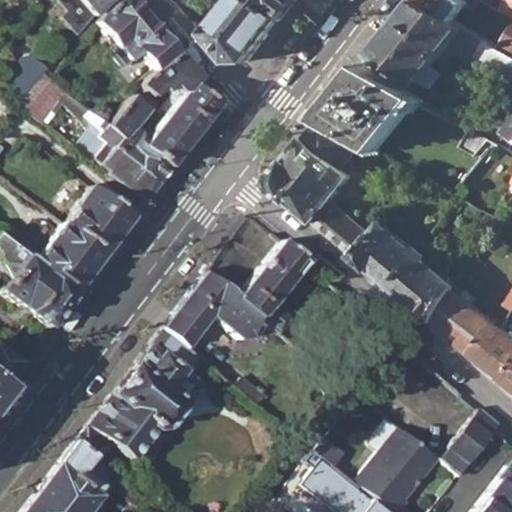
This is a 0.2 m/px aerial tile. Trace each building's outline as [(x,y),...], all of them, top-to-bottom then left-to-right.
[(73,36),(90,16),(103,0),(53,0),(64,12),(58,17),(73,36)] [(140,54),(157,71),(173,56),(126,0),(113,0),(93,23),(130,62),(140,54)] [(177,0),(191,15),(202,0),(177,0)] [(295,0),(233,0),(206,33),(230,62),(247,62),(295,0)] [(418,0),(373,55),(423,82),(435,68),(443,58),(450,50),(469,28),(458,21),(428,0),(418,0)] [(511,0),(428,0),(458,21),(474,2),(471,0),(491,0),(511,12),(511,0)] [(475,63),(477,61),(490,40),(469,28),(450,50),(457,53),(475,63)] [(490,66),(511,78),(511,53),(490,40),(477,61),(488,69),(490,66)] [(453,59),(457,53),(450,50),(443,58),(452,66),(456,61),(453,59)] [(18,75),(11,85),(3,94),(16,104),(41,76),(44,71),(36,63),(35,58),(30,56),(19,59),(11,70),(18,75)] [(140,149),(165,169),(213,106),(203,97),(204,93),(173,56),(157,71),(129,101),(144,113),(147,112),(150,115),(156,108),(149,103),(168,85),(172,91),(168,94),(171,98),(175,94),(180,100),(176,105),(170,100),(160,113),(165,118),(145,144),(140,149)] [(511,149),(493,139),(481,153),(468,145),(413,115),(424,100),(364,67),(322,118),(365,142),(424,176),(498,213),(511,192),(511,189),(511,149)] [(446,76),(435,68),(423,82),(435,89),(446,76)] [(16,104),(35,118),(59,89),(41,76),(16,104)] [(477,131),(424,100),(413,115),(468,145),(477,131)] [(110,152),(151,187),(165,169),(140,149),(145,144),(130,132),(143,116),(147,120),(150,115),(147,112),(144,113),(129,101),(107,124),(123,136),(110,152)] [(479,113),(493,120),(500,108),(486,101),(479,113)] [(271,184),(316,224),(332,202),(353,178),(343,170),(365,142),(322,118),(275,176),(271,184)] [(107,124),(94,140),(102,146),(89,161),(104,172),(103,175),(115,183),(113,185),(139,204),(151,187),(110,152),(123,136),(107,124)] [(493,139),(477,131),(468,145),(481,153),(493,139)] [(82,155),(89,161),(102,146),(94,140),(82,155)] [(88,188),(61,226),(99,255),(128,217),(88,188)] [(316,224),(329,235),(346,213),(332,202),(316,224)] [(329,235),(394,289),(421,252),(384,224),(374,236),(346,213),(329,235)] [(492,222),(499,227),(502,222),(495,218),(492,222)] [(7,245),(70,293),(99,255),(61,226),(59,225),(36,256),(26,248),(29,245),(18,238),(12,239),(7,245)] [(0,289),(0,293),(43,328),(70,293),(7,245),(0,239),(0,268),(7,280),(0,289)] [(259,323),(273,334),(284,320),(272,304),(283,291),(279,287),(300,262),(275,240),(229,298),(259,323)] [(431,320),(456,279),(421,252),(394,289),(431,320)] [(506,328),(496,322),(489,316),(464,297),(484,260),(473,253),(456,279),(431,320),(479,362),(506,328)] [(246,338),(259,323),(229,298),(220,291),(197,274),(156,327),(158,329),(163,333),(178,345),(180,347),(204,317),(234,341),(246,338)] [(511,293),(502,312),(510,319),(511,316),(511,293)] [(492,311),(489,316),(496,322),(500,316),(492,311)] [(479,362),(511,389),(511,332),(506,328),(479,362)] [(121,379),(107,394),(105,393),(69,439),(96,460),(98,462),(108,470),(114,475),(148,429),(162,429),(175,413),(172,399),(187,380),(185,378),(198,362),(180,347),(178,345),(163,333),(158,329),(141,352),(138,350),(131,360),(132,365),(128,367),(120,378),(121,379)] [(0,384),(19,359),(5,348),(1,353),(0,352),(0,384)] [(401,349),(387,368),(451,414),(465,395),(401,349)] [(228,386),(250,404),(258,396),(235,377),(228,386)] [(473,409),(432,461),(451,477),(492,424),(473,409)] [(381,511),(392,511),(401,502),(398,499),(430,460),(391,429),(346,483),(351,487),(381,511)] [(13,511),(81,511),(93,497),(91,495),(97,487),(95,486),(86,478),(86,477),(98,462),(96,460),(69,439),(13,511)] [(336,455),(317,439),(307,451),(325,466),(326,467),(336,455)] [(511,452),(501,468),(511,476),(511,452)] [(108,470),(98,462),(86,477),(86,478),(95,486),(108,470)] [(314,479),(341,499),(351,487),(346,483),(336,474),(326,467),(325,466),(314,479)] [(511,511),(511,476),(501,468),(467,511),(511,511)] [(116,492),(133,506),(141,496),(124,483),(116,492)]
